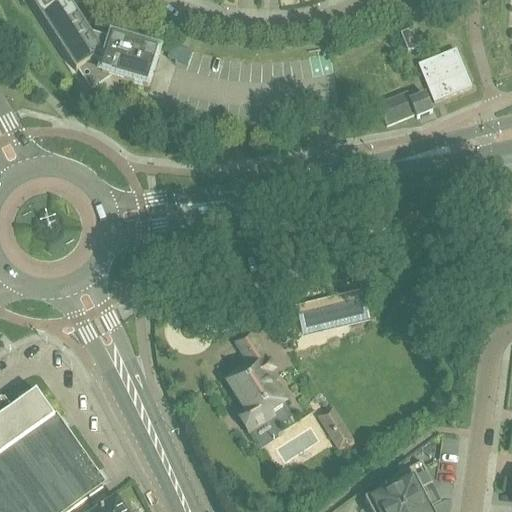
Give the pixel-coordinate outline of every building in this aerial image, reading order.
[(64,0),(29,0),(77,73),(83,68),(103,74),(102,75),(148,90),(159,54),(113,40),(112,42),(93,36),(70,2),(64,0)] [(412,30),(401,35),(408,53),(419,48),(412,30)] [(434,104),(472,89),(456,51),(419,67),(434,104)] [(417,120),(433,114),(426,97),(411,103),(408,95),(378,107),(387,128),(416,116),(417,120)] [(247,279),(240,255),(224,260),(231,283),(247,279)] [(298,309),(303,327),(319,323),(321,333),(339,328),(332,301),(298,309)] [(273,415),(286,406),(275,388),(278,387),(271,376),(274,374),(251,338),(238,347),(251,367),(227,383),(247,414),(240,419),(250,434),(275,418),(273,415)] [(44,389),(0,415),(0,459),(64,422),(44,389)] [(354,443),(334,409),(318,419),(339,452),(354,443)] [(432,511),(422,491),(432,485),(422,465),(393,480),(397,487),(365,503),(369,511),(432,511)] [(123,511),(116,501),(100,511),(123,511)]
